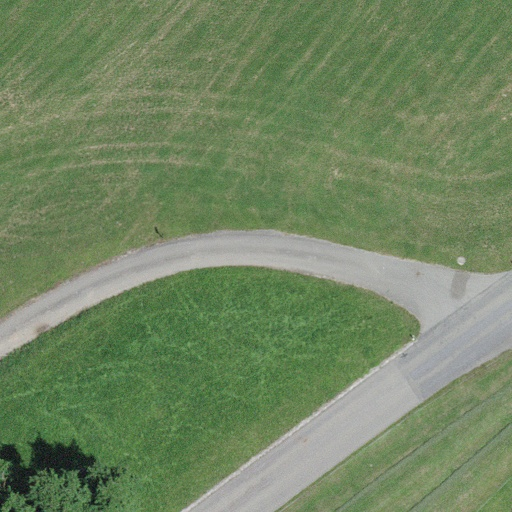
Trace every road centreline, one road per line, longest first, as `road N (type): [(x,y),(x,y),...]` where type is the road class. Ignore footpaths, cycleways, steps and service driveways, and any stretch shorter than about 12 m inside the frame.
road 1 (track): [(496,323),(382,275),(283,251),(237,249),(157,262),(109,280),(0,341)]
road 2 (tertiary): [(511,312),(238,511)]
